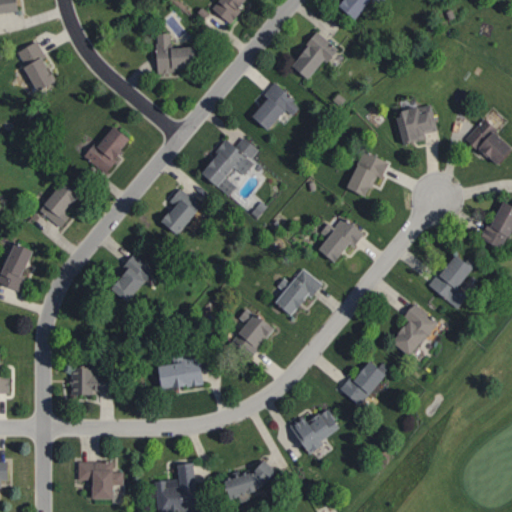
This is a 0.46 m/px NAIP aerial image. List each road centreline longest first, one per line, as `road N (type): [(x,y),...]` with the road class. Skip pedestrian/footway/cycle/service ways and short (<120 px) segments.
road 1 (residential): [(293,0),(59,286),(43,347),(44,511)]
road 2 (residential): [(0,426),(195,425),(264,398),(438,195)]
road 3 (residential): [(64,0),(97,63),(180,137)]
